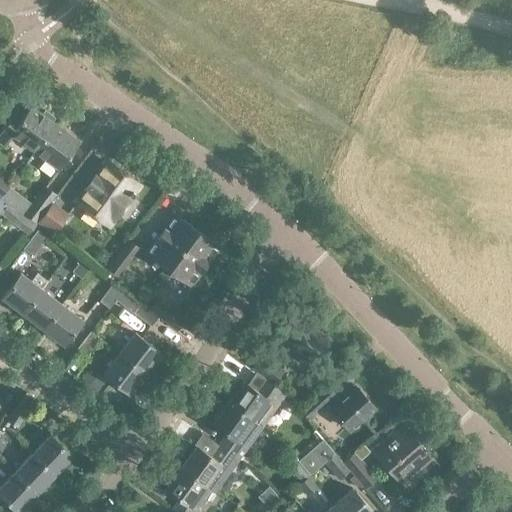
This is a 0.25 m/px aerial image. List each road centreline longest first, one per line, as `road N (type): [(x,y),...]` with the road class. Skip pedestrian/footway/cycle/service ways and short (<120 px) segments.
road 1 (unknown): [(511,395),(97,0)]
road 2 (residential): [(288,233),(208,166),(64,69),(32,0)]
road 3 (residential): [(500,454),(288,233)]
road 4 (residential): [(134,453),(288,233)]
road 5 (residential): [(134,453),(0,349)]
road 6 (track): [(390,0),(511,23)]
